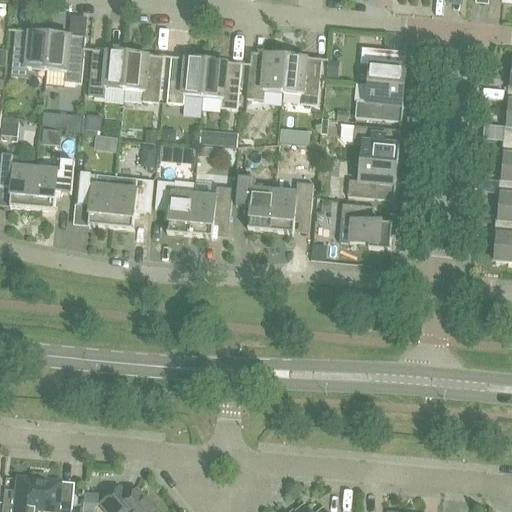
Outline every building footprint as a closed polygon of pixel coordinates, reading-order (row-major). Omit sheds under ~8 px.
[(48,73),(51,35),(50,35),(50,36),(16,33),(11,80),(28,81),(29,72),(48,73)] [(86,40),(52,37),(52,35),(51,35),(48,73),(66,75),(65,85),(82,86),(86,40)] [(370,68),(369,86),(407,90),(407,89),(406,88),(406,81),(409,53),(408,53),(408,54),(362,50),(361,67),(370,68)] [(107,91),(125,93),(129,55),(127,54),(127,56),(93,52),(89,99),(106,100),(107,91)] [(130,55),(129,55),(125,93),(144,94),(143,104),(160,105),(164,59),(130,56),(130,55)] [(286,57),(286,58),(252,55),(247,102),(264,103),(265,94),(284,95),(287,57),(286,57)] [(288,57),(287,57),(284,95),(302,97),(301,107),(318,108),(322,62),(288,59),(288,57)] [(206,63),(198,62),(172,60),(168,106),(184,108),(185,98),(204,100),(207,62),(206,62),(206,63)] [(243,66),(216,64),(209,63),(209,62),(207,62),(204,100),(222,102),(221,111),(238,113),(243,66)] [(340,63),(329,62),(327,79),(338,81),(340,63)] [(402,125),(405,91),(407,91),(407,90),(369,86),(367,105),(357,104),(356,121),(402,125)] [(338,113),(337,123),(349,124),(350,114),(338,113)] [(44,115),(43,127),(59,132),(61,117),(44,115)] [(103,119),(88,118),(86,133),(101,134),(103,119)] [(4,120),(3,128),(15,129),(16,122),(4,120)] [(363,146),(361,165),(399,168),(400,167),(398,167),(401,133),(355,129),(355,131),(342,130),(341,139),(345,145),(363,146)] [(145,131),(144,143),(158,144),(159,132),(145,131)] [(163,131),(161,146),(176,147),(177,133),(163,131)] [(239,136),(202,133),(201,147),(238,150),(239,136)] [(290,144),(291,133),(282,133),(281,143),(290,144)] [(511,144),(504,143),(502,158),(506,158),(503,183),(500,183),(511,184),(511,144)] [(143,146),(141,161),(157,162),(159,147),(143,146)] [(196,151),(161,148),(160,163),(195,166),(196,151)] [(203,161),(215,162),(215,154),(203,153),(203,161)] [(0,189),(7,191),(7,194),(12,194),(11,211),(12,211),(12,210),(33,212),(37,171),(16,169),(17,159),(0,158),(0,161),(0,189)] [(57,198),(62,199),(63,192),(73,193),(75,164),(59,163),(58,173),(37,171),(33,212),(56,214),(57,213),(55,213),(57,198)] [(395,205),(397,177),(398,170),(399,170),(399,168),(361,165),(360,183),(350,183),(348,199),(394,204),(393,205),(395,205)] [(91,229),(112,231),(115,190),(95,188),(95,178),(79,176),(76,205),(86,205),(86,212),(91,213),(89,230),(90,230),(91,229)] [(251,216),(250,232),(272,234),(276,194),(255,192),(256,182),(239,180),(237,208),(247,209),(246,216),(251,216)] [(115,190),(112,231),(135,233),(135,232),(134,232),(135,217),(141,218),(141,215),(151,216),(154,183),(137,182),(136,192),(115,190)] [(496,223),(511,224),(511,184),(500,183),(498,197),(502,198),(500,223),(496,223)] [(191,239),(195,198),(196,186),(175,184),(175,185),(159,184),(156,212),(166,213),(165,220),(171,220),(169,238),(170,238),(170,237),(191,239)] [(297,196),(276,194),(272,234),(295,237),(296,235),(294,235),(296,221),(301,221),(302,214),(312,215),(314,187),(298,185),(297,196)] [(216,200),(195,198),(191,239),(215,241),(215,240),(213,239),(215,225),(220,225),(221,222),(230,223),(234,191),(217,189),(216,200)] [(323,203),(323,214),(332,215),(333,203),(323,203)] [(359,250),(391,253),(393,227),(377,225),(378,220),(375,220),(376,210),(343,207),(342,223),(352,224),(350,246),(360,247),(359,250)] [(511,224),(496,223),(495,237),(494,244),(498,245),(496,264),(511,265),(511,224)] [(379,319),(367,319),(366,333),(378,334),(379,319)] [(35,511),(38,511),(71,511),(71,510),(73,491),(59,489),(60,484),(46,483),(46,477),(32,476),(31,481),(17,480),(15,495),(13,511),(35,511)] [(157,511),(155,508),(150,508),(136,491),(126,499),(119,490),(99,506),(104,511),(157,511)] [(84,495),(83,511),(96,511),(97,496),(84,495)]
